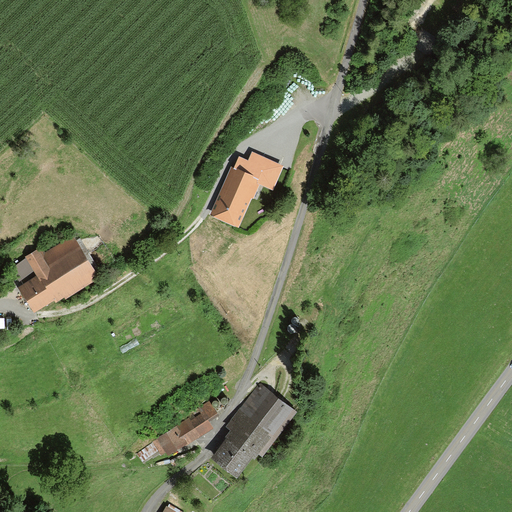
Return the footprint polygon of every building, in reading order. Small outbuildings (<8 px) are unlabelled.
[(283,168),(268,162),(260,186),(275,191),(283,168)] [(259,172),(238,164),(217,217),(239,225),(259,172)] [(95,276),(72,239),(20,271),(30,288),(24,292),(37,313),(95,276)] [(264,394),(216,458),(246,480),(294,415),(264,394)] [(171,458),(210,429),(208,427),(220,419),(207,402),(198,408),(203,415),(195,421),(191,415),(137,453),(147,467),(167,453),(171,458)]
